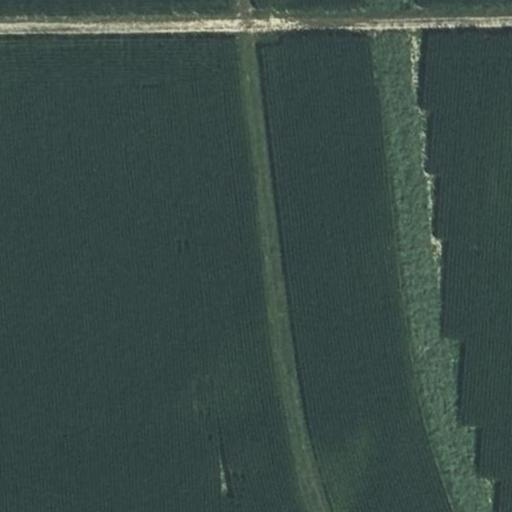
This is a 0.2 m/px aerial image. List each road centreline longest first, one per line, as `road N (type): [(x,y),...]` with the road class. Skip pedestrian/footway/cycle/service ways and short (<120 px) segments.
road 1 (track): [(240,0),(282,360),(319,511)]
road 2 (track): [(511,18),(0,26)]
